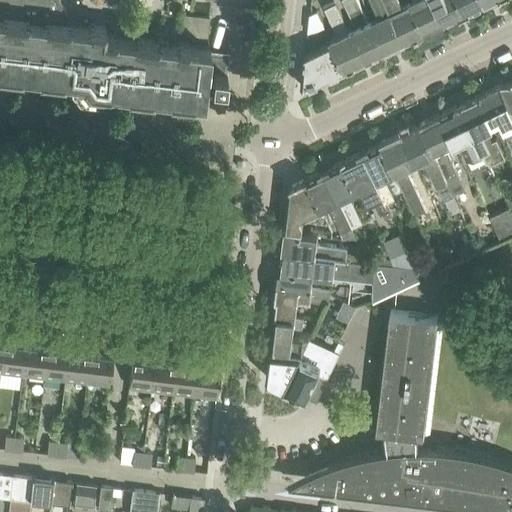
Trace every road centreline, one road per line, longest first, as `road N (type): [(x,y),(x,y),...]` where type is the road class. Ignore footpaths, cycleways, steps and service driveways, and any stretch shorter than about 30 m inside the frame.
road 1 (residential): [(270,137),(0,106)]
road 2 (residential): [(270,137),(312,126),(511,32)]
road 3 (residential): [(241,350),(0,322)]
road 4 (residential): [(241,350),(270,137)]
road 5 (residential): [(221,487),(422,511)]
road 6 (residential): [(221,487),(241,350)]
road 7 (residential): [(270,137),(287,0)]
